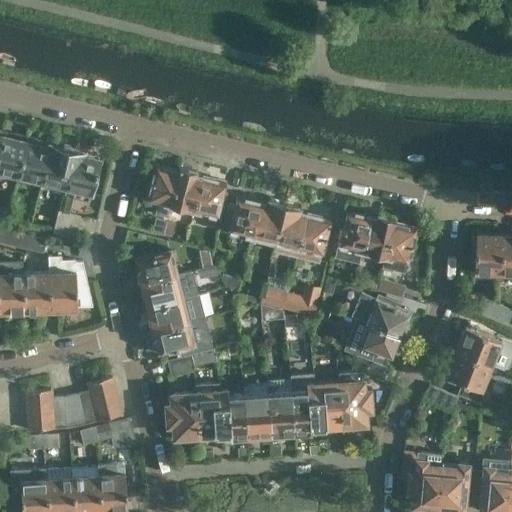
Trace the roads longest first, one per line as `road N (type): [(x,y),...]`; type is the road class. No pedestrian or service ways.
road 1 (residential): [(136,126),(450,203)]
road 2 (residential): [(450,203),(443,298),(392,436),(381,511)]
road 3 (residential): [(124,333),(106,254),(136,126)]
road 4 (residential): [(167,511),(124,333)]
road 5 (residential): [(0,94),(136,126)]
road 6 (residential): [(124,333),(0,367)]
